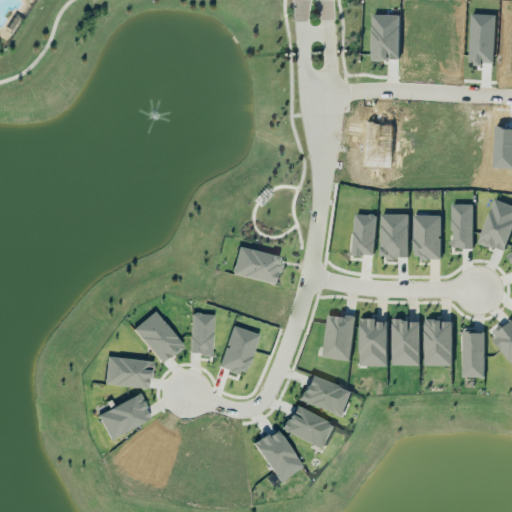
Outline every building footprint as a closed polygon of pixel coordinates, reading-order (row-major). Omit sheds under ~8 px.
[(507,250),(511,231),(511,203),(492,198),(480,243),(507,250)] [(474,203),(453,203),(451,246),(472,247),(474,203)] [(374,255),(376,213),(354,212),(352,254),(374,255)] [(408,257),(409,213),(381,212),(380,257),(408,257)] [(413,257),(440,258),(441,214),(413,213),(413,257)] [(275,283),(281,256),(238,246),(232,273),(275,283)] [(183,345),(154,310),(132,328),(161,363),(183,345)] [(190,354),(211,354),(212,313),(191,313),(190,354)] [(322,356),(349,360),(355,316),(328,313),(322,356)] [(511,360),(511,317),(491,334),(511,360)] [(387,365),(388,318),(360,318),(360,364),(387,365)] [(419,364),(420,319),(392,319),(391,363),(419,364)] [(424,364),(452,365),(452,319),(425,319),(424,364)] [(258,333),(232,325),(218,366),(244,375),(258,333)] [(484,376),(484,330),(462,331),(462,376),(484,376)] [(104,383),(148,388),(151,360),(107,356),(104,383)] [(351,390),(309,374),(300,400),(341,416),(351,390)] [(108,438),(151,418),(139,393),(97,413),(108,438)] [(324,447),(334,421),(292,406),(283,432),(324,447)] [(301,467),(277,428),(253,443),(278,481),(301,467)]
